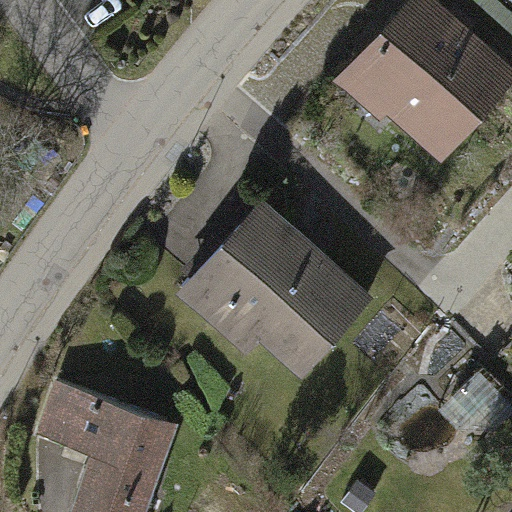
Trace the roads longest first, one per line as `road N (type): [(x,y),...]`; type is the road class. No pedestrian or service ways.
road 1 (tertiary): [(0,326),(133,141)]
road 2 (tertiary): [(133,141),(248,0)]
road 3 (residential): [(133,141),(25,0)]
